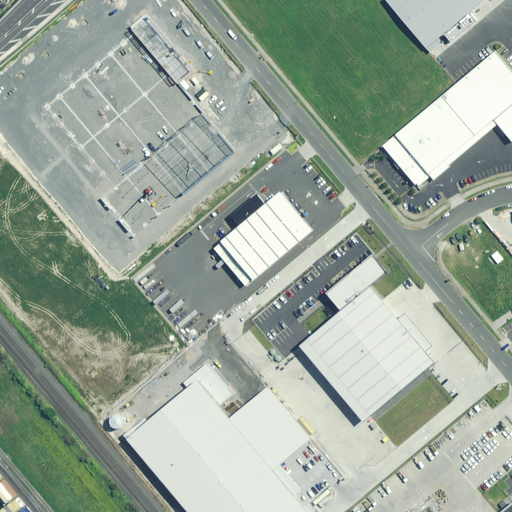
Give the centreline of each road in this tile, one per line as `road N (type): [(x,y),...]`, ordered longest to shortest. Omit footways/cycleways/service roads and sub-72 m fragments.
road 1 (unclassified): [(198,0),(411,245)]
road 2 (unclassified): [(411,245),(511,367)]
